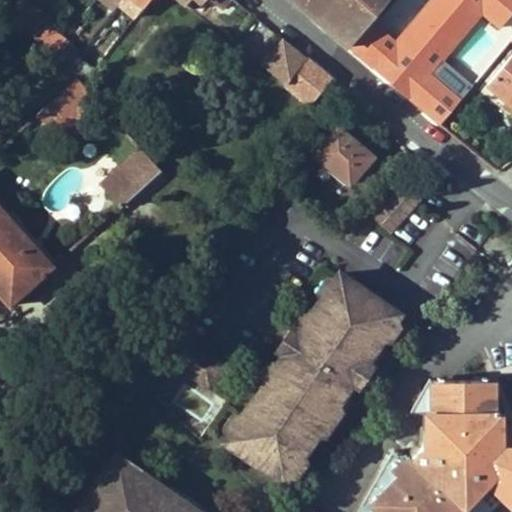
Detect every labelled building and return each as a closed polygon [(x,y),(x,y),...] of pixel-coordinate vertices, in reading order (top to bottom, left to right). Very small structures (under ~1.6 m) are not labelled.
[(39,10),(26,0),(18,0),(8,12),(24,27),(33,16),(39,10)] [(107,16),(119,0),(94,0),(92,3),(107,16)] [(119,0),(136,13),(140,9),(128,0),(119,0)] [(128,0),(140,9),(146,0),(128,0)] [(296,0),(350,45),(367,30),(391,0),(296,0)] [(511,0),(431,0),(393,50),(367,30),(349,54),(441,125),(468,91),(438,68),(479,16),(495,28),(511,5),(511,0)] [(43,25),(33,16),(24,27),(34,37),(43,25)] [(63,41),(43,25),(34,37),(52,54),(63,41)] [(77,55),(80,52),(65,39),(63,41),(52,54),(67,68),(77,55)] [(305,59),(281,39),(260,64),(284,83),(305,59)] [(511,53),(486,85),(511,106),(511,53)] [(94,69),(77,55),(67,68),(76,77),(83,84),(94,69)] [(329,79),(305,59),(284,83),(309,103),(317,93),(329,79)] [(76,77),(37,112),(57,135),(98,100),(83,84),(76,77)] [(318,110),(325,100),(317,93),(309,103),(318,110)] [(348,182),(371,155),(336,125),(313,152),(348,182)] [(101,183),(120,205),(161,169),(141,147),(101,183)] [(401,183),(372,217),(389,233),(419,198),(401,183)] [(0,291),(11,304),(11,303),(53,265),(0,205),(0,291)] [(285,357),(226,444),(284,483),(351,383),(358,388),(372,369),(365,364),(397,316),(340,276),(299,336),(292,332),(279,352),(285,357)] [(209,388),(225,366),(191,344),(177,365),(209,388)] [(511,442),(499,443),(499,429),(491,420),(492,412),(491,390),(486,389),(481,385),(480,379),(442,380),(442,383),(434,390),(430,390),(431,414),(430,421),(423,428),(423,450),(413,460),(402,458),(401,462),(398,474),(371,502),(376,507),(381,511),(465,511),(470,508),(475,505),(484,499),(492,495),(494,495),(496,496),(503,504),(507,508),(510,506),(511,507),(511,442)] [(491,379),(480,379),(481,385),(486,389),(491,390),(491,379)] [(434,390),(442,383),(442,380),(430,380),(430,390),(434,390)] [(499,413),(492,412),(491,420),(499,429),(499,413)] [(511,428),(499,429),(499,443),(511,442),(511,428)] [(202,511),(201,511),(200,511),(190,511),(167,495),(171,490),(115,451),(72,511),(202,511)] [(384,466),(365,497),(371,502),(398,474),(401,462),(394,461),(393,465),(390,467),(387,467),(384,466)] [(200,511),(201,511),(171,490),(167,495),(190,511),(200,511)] [(296,511),(335,511),(336,511),(310,493),(296,511)] [(370,511),(376,507),(371,502),(365,497),(358,509),(361,511),(370,511)]
